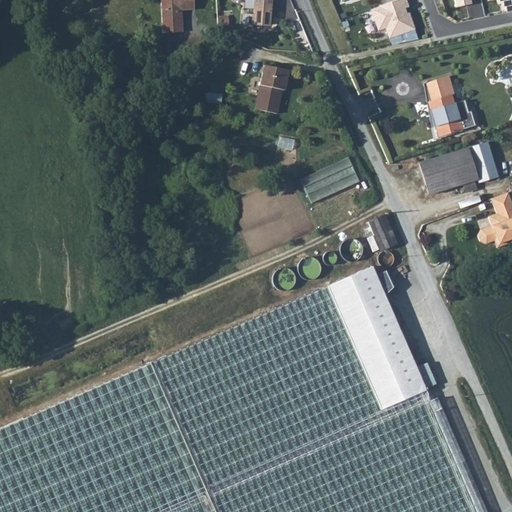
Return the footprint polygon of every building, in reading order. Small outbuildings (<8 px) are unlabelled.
[(183,30),(182,8),(193,7),(193,0),(161,0),(164,32),(183,30)] [(271,24),(272,0),(254,0),(253,23),(271,24)] [(402,0),(393,0),(368,9),(376,30),(384,27),(387,37),(413,28),(407,12),(401,15),(399,9),(405,7),(402,0)] [(393,44),(418,37),(416,30),(391,37),(393,44)] [(248,46),(238,45),(235,58),(246,60),(248,46)] [(281,114),(286,90),(289,90),(293,70),(267,64),(257,109),(281,114)] [(452,72),(449,73),(454,91),(458,90),(452,72)] [(433,105),(441,133),(476,123),(472,108),(470,109),(469,109),(467,104),(459,107),(456,100),(454,91),(449,73),(428,79),(433,97),(431,98),(433,105)] [(466,97),(456,100),(459,107),(467,104),(469,109),(470,109),(466,97)] [(441,133),(433,105),(429,106),(438,134),(441,133)] [(476,183),(497,176),(486,141),(465,147),(474,179),(476,183)] [(474,179),(465,147),(416,163),(426,194),(474,179)] [(350,157),(301,178),(311,202),(360,182),(350,157)] [(488,216),(492,225),(479,230),(477,236),(479,241),(481,242),(485,245),(498,240),(499,244),(509,240),(511,242),(511,203),(507,192),(490,199),(496,213),(488,216)] [(396,242),(383,215),(368,223),(381,250),(396,242)] [(357,252),(357,239),(342,240),(343,253),(357,252)] [(313,255),(297,265),(307,282),(324,272),(313,255)] [(296,286),(291,268),(272,273),(277,291),(296,286)] [(367,275),(323,294),(379,418),(422,398),(367,275)] [(379,418),(323,294),(0,439),(0,511),(474,511),(422,398),(379,418)]
